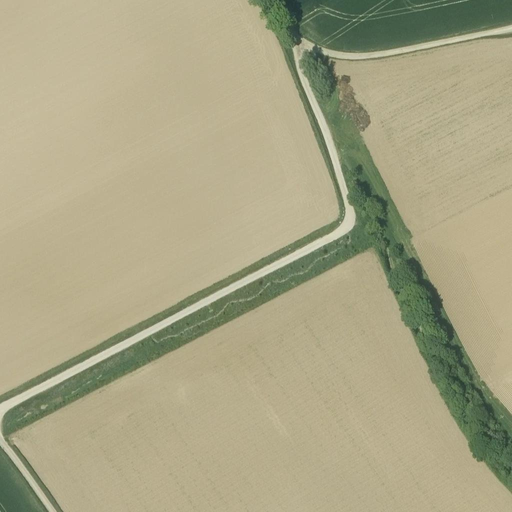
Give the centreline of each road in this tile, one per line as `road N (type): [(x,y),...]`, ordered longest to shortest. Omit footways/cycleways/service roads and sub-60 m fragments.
road 1 (track): [(0,409),(348,223),(323,122)]
road 2 (unclassified): [(511,27),(385,54),(337,55),(298,39),(268,0)]
